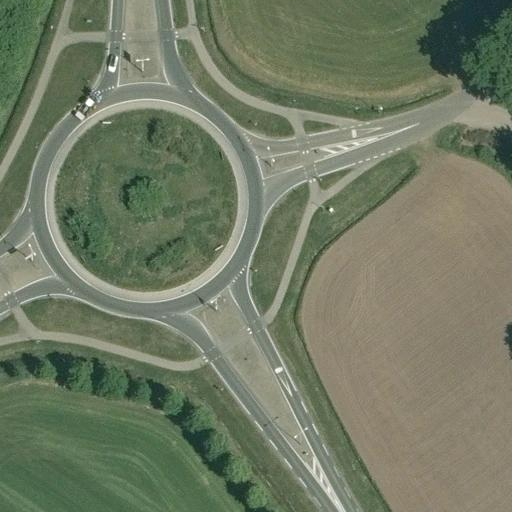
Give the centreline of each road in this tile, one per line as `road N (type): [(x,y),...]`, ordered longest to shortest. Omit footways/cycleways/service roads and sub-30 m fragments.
road 1 (primary): [(174,309),(339,511)]
road 2 (primary): [(340,511),(234,273)]
road 3 (unclassified): [(258,198),(384,146),(448,108)]
road 4 (unclassified): [(448,108),(302,147),(246,151)]
road 5 (primary): [(113,96),(81,113),(51,147),(38,220)]
road 6 (primary): [(64,274),(114,307),(174,309)]
